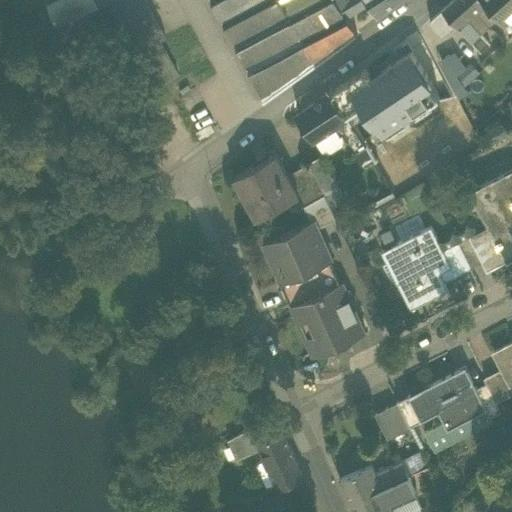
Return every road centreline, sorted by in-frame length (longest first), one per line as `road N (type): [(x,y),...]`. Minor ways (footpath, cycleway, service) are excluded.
road 1 (residential): [(297,415),(189,172),(267,114)]
road 2 (residential): [(297,415),(511,300)]
road 3 (residential): [(425,0),(267,114)]
